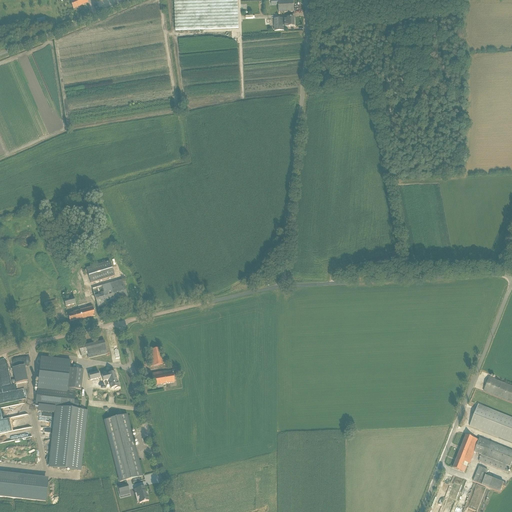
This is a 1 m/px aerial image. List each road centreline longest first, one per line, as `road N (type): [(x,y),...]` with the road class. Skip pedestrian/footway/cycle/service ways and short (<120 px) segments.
road 1 (unclassified): [(282,286),(305,0)]
road 2 (unclassified): [(511,280),(421,511)]
road 3 (unclassified): [(282,286),(511,276)]
road 4 (unclassified): [(168,511),(120,322)]
road 5 (unclassified): [(120,322),(282,286)]
road 6 (unclassified): [(0,54),(134,0)]
road 7 (unclassified): [(0,354),(120,322)]
